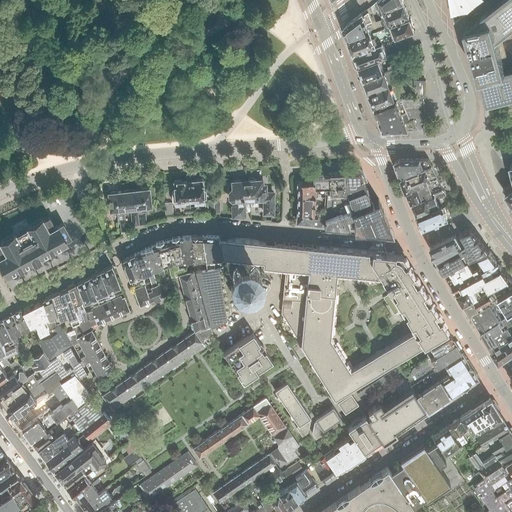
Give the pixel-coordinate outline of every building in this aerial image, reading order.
[(378,0),(374,3),(377,12),(389,7),(403,2),(402,0),(378,0)] [(511,0),(478,0),(463,12),(462,12),(470,22),(465,26),(493,102),(511,97),(511,0)] [(382,26),(409,16),(403,2),(389,7),(377,12),(382,26)] [(343,27),(349,40),(382,27),(379,20),(375,21),(369,7),(351,21),(343,27)] [(390,29),(385,31),(388,40),(393,38),(414,30),(410,17),(389,25),(390,29)] [(348,40),(354,53),(382,42),(388,40),(385,31),(383,27),(382,27),(349,40),(348,40)] [(382,42),(354,53),(359,66),(379,58),(384,57),(387,56),(382,42)] [(379,58),(359,66),(364,79),(384,72),(379,58)] [(405,64),(384,72),(364,79),(364,80),(365,84),(367,88),(369,93),(402,79),(411,80),(405,64)] [(402,79),(369,93),(374,108),(401,98),(403,98),(400,90),(413,85),(416,85),(416,97),(424,97),(425,89),(425,80),(411,80),(402,79)] [(374,108),(377,116),(378,116),(379,119),(405,109),(424,107),(423,100),(419,101),(419,98),(425,97),(424,97),(416,97),(401,98),(374,108)] [(423,126),(423,124),(424,114),(424,113),(424,107),(405,109),(379,119),(383,130),(384,130),(385,130),(386,130),(407,129),(420,129),(421,128),(422,128),(423,127),(423,126)] [(401,177),(425,167),(431,165),(428,158),(399,159),(395,161),(401,177)] [(406,190),(427,182),(438,177),(435,171),(428,174),(425,167),(401,177),(406,189),(406,190)] [(313,186),(327,185),(327,173),(323,174),(323,173),(321,170),(315,170),(313,174),(313,175),(311,175),(311,183),(313,182),(313,186)] [(340,191),(345,191),(358,171),(343,172),(343,183),(340,183),(340,191)] [(345,191),(345,192),(365,184),(360,173),(358,171),(345,191)] [(343,172),(327,173),(327,185),(326,195),(337,194),(336,191),(340,191),(340,183),(343,183),(343,172)] [(257,202),(264,201),(264,212),(272,212),(273,192),(265,192),(265,184),(262,184),(262,180),(257,180),(255,178),(249,179),(247,180),(247,181),(249,206),(257,205),(257,202)] [(188,182),(189,200),(193,199),(193,204),(203,203),(203,199),(203,189),(202,185),(203,184),(200,179),(194,179),(194,181),(188,182)] [(189,206),(189,200),(188,182),(182,182),(180,180),(173,181),(173,191),(174,205),(183,204),(183,212),(190,211),(189,206)] [(249,206),(247,181),(241,181),(239,180),(235,181),(234,182),(233,182),(233,185),(231,185),(231,190),(228,193),(228,198),(232,201),(237,201),(237,206),(232,206),(232,215),(245,215),(245,211),(249,211),(249,206)] [(297,190),(297,197),(313,197),(313,186),(313,182),(311,183),(302,183),(301,183),(298,183),(296,185),(296,189),(297,190)] [(433,194),(430,189),(427,182),(406,190),(412,202),(433,194)] [(371,201),(366,189),(365,184),(345,192),(348,198),(344,200),(336,207),(331,209),(333,215),(328,216),(329,212),(325,213),(324,219),(341,213),(371,201)] [(447,194),(442,185),(430,189),(433,194),(435,197),(438,196),(439,198),(447,194)] [(142,207),(150,206),(149,191),(147,191),(146,189),(142,190),(141,191),(135,192),(138,225),(146,224),(145,212),(142,212),(142,207)] [(138,225),(135,192),(130,193),(128,191),(124,192),(123,193),(122,193),(123,209),(124,209),(132,208),(132,211),(130,211),(132,225),(138,225)] [(348,198),(345,192),(345,191),(340,191),(336,191),(337,194),(326,195),(325,213),(329,212),(328,216),(333,215),(331,209),(336,207),(344,200),(348,198)] [(123,209),(122,193),(116,194),(115,193),(111,193),(111,194),(109,195),(110,210),(118,209),(118,213),(117,214),(117,223),(119,223),(121,233),(127,232),(124,209),(123,209)] [(417,215),(429,210),(439,206),(435,197),(433,194),(412,202),(412,203),(417,215)] [(297,197),(296,208),(312,210),(313,197),(297,197)] [(384,232),(383,230),(384,229),(389,227),(390,226),(389,226),(387,222),(388,221),(386,221),(384,216),(385,216),(385,215),(384,216),(382,211),(383,210),(382,210),(380,206),(381,205),(380,205),(378,200),(379,200),(378,199),(377,200),(373,202),(372,202),(371,202),(371,201),(341,213),(339,228),(346,229),(346,228),(350,227),(350,228),(354,228),(354,229),(362,229),(363,230),(376,231),(377,230),(377,231),(378,231),(379,231),(380,231),(381,231),(382,231),(381,231),(383,231),(383,232),(384,232)] [(214,213),(214,201),(214,200),(207,200),(207,202),(204,202),(204,212),(213,212),(213,213),(214,213)] [(173,215),(172,202),(164,203),(165,216),(173,215)] [(442,205),(439,206),(429,210),(436,223),(448,218),(442,205)] [(312,217),(312,210),(296,208),(296,220),(311,222),(312,217)] [(429,210),(417,215),(422,228),(423,228),(436,223),(429,210)] [(341,213),(324,219),(324,227),(339,228),(341,213)] [(0,263),(5,273),(7,273),(23,263),(24,264),(25,264),(25,263),(32,259),(33,261),(40,257),(39,255),(70,238),(62,223),(57,226),(56,226),(54,227),(48,218),(43,221),(42,219),(27,227),(28,229),(15,236),(14,234),(0,242),(1,243),(0,244),(0,255),(1,257),(0,256),(0,263)] [(462,245),(460,246),(468,261),(476,257),(489,251),(486,246),(478,237),(478,236),(471,228),(470,228),(469,229),(467,229),(466,230),(465,230),(464,231),(460,233),(466,243),(462,245)] [(456,234),(444,240),(451,252),(460,246),(462,245),(456,234)] [(194,260),(194,259),(190,236),(178,237),(182,261),(183,261),(183,264),(194,262),(194,260)] [(200,259),(201,266),(202,269),(205,268),(201,236),(190,236),(194,259),(194,260),(200,259)] [(202,269),(195,271),(198,283),(201,294),(204,305),(207,315),(210,327),(211,326),(230,317),(228,306),(224,306),(219,274),(223,273),(221,256),(222,256),(219,236),(218,236),(201,236),(205,268),(202,269)] [(176,276),(178,275),(184,273),(183,268),(178,270),(176,262),(182,261),(178,237),(166,240),(174,271),(176,276)] [(253,240),(249,239),(244,238),(239,238),(235,239),(230,239),(227,240),(225,256),(264,260),(265,244),(262,242),(258,241),(253,240)] [(176,276),(174,271),(166,240),(155,243),(155,244),(161,265),(168,263),(170,277),(176,276)] [(444,240),(430,247),(437,260),(451,252),(444,240)] [(161,265),(155,244),(144,249),(152,270),(156,268),(159,277),(164,275),(161,265)] [(342,272),(344,248),(315,245),(315,253),(285,250),(283,251),(282,253),(280,266),(285,267),(284,279),(281,312),(300,344),(334,399),(397,360),(421,345),(422,344),(414,330),(349,369),(330,337),(336,271),(342,272)] [(451,252),(437,260),(438,261),(445,273),(446,272),(468,261),(460,246),(451,252)] [(380,276),(386,286),(411,271),(401,254),(344,248),(342,272),(356,273),(356,274),(359,278),(363,281),(370,281),(375,279),(378,276),(378,275),(380,276)] [(133,254),(141,275),(146,272),(150,281),(155,279),(152,270),(144,249),(133,254)] [(489,251),(476,257),(479,266),(486,277),(501,267),(489,251)] [(133,254),(122,260),(129,279),(136,277),(137,281),(139,285),(144,283),(141,275),(133,254)] [(446,272),(445,273),(451,283),(479,266),(476,257),(468,261),(446,272)] [(244,292),(252,291),(254,290),(259,286),(260,284),(262,277),(262,269),(261,267),(256,262),(254,260),(247,258),(239,259),(237,260),(232,264),(231,266),(228,274),(229,281),(230,283),(234,288),(237,290),(244,292)] [(120,286),(111,266),(99,271),(108,291),(120,286)] [(479,266),(451,283),(457,293),(458,294),(486,277),(479,266)] [(501,267),(486,277),(492,288),(496,286),(509,278),(501,267)] [(88,277),(96,296),(108,292),(108,291),(99,271),(88,277)] [(178,275),(178,276),(182,287),(198,283),(195,271),(184,273),(178,275)] [(386,286),(405,316),(430,301),(411,271),(386,286)] [(99,303),(96,296),(88,277),(77,283),(85,302),(91,300),(93,305),(99,303)] [(486,277),(458,294),(460,296),(464,304),(492,288),(486,277)] [(496,286),(492,288),(497,298),(500,296),(511,288),(511,281),(509,278),(496,286)] [(147,292),(150,301),(167,294),(162,282),(150,287),(151,290),(147,292)] [(201,294),(198,283),(182,287),(185,299),(201,294)] [(75,284),(68,288),(76,313),(77,312),(84,310),(75,284)] [(134,291),(139,306),(150,301),(147,292),(144,285),(133,289),(134,291)] [(68,288),(60,291),(68,316),(72,325),(79,322),(76,313),(68,288)] [(492,288),(464,304),(468,310),(471,315),(495,300),(497,298),(492,288)] [(511,288),(500,296),(511,311),(511,288)] [(68,316),(60,291),(50,296),(59,320),(68,316)] [(201,294),(185,299),(188,310),(204,305),(201,294)] [(129,311),(123,297),(121,298),(120,295),(111,299),(118,315),(129,311)] [(50,296),(42,300),(43,300),(47,312),(51,323),(54,322),(57,320),(59,320),(50,296)] [(111,299),(101,303),(108,320),(118,315),(111,299)] [(73,345),(57,320),(54,322),(51,323),(47,312),(43,300),(33,305),(22,310),(29,326),(31,326),(35,324),(39,334),(48,330),(50,335),(39,340),(43,345),(45,349),(52,359),(72,345),(73,345)] [(495,300),(471,315),(476,323),(500,307),(495,300)] [(405,316),(414,330),(422,344),(447,329),(430,301),(405,316)] [(90,308),(91,310),(96,324),(96,325),(108,320),(101,303),(90,308)] [(188,310),(191,321),(207,315),(204,305),(188,310)] [(500,307),(476,323),(481,331),(505,316),(500,307)] [(20,311),(11,315),(21,334),(24,340),(26,339),(28,338),(25,332),(31,329),(29,326),(22,310),(20,311)] [(75,333),(67,336),(73,345),(77,342),(82,350),(97,341),(91,330),(90,330),(89,327),(96,324),(91,310),(86,311),(89,319),(79,322),(73,324),(72,325),(73,329),(75,333)] [(505,316),(481,331),(492,349),(501,343),(498,338),(497,338),(494,333),(499,330),(504,327),(500,322),(503,320),(506,325),(511,321),(511,311),(505,316)] [(2,320),(11,338),(16,336),(21,334),(11,315),(11,316),(2,320)] [(191,321),(194,331),(207,328),(207,327),(210,327),(207,315),(191,321)] [(1,320),(0,320),(0,339),(2,343),(7,341),(9,344),(13,342),(11,338),(2,320),(1,320)] [(504,327),(499,330),(511,349),(511,321),(506,325),(504,327)] [(193,331),(180,340),(190,355),(204,345),(201,341),(212,333),(211,326),(210,327),(207,327),(207,328),(194,331),(193,331)] [(421,345),(428,358),(455,342),(447,329),(422,344),(421,345)] [(501,343),(492,349),(498,359),(501,360),(506,356),(511,352),(511,349),(499,330),(494,333),(497,338),(498,338),(501,343)] [(252,332),(223,352),(243,381),(272,361),(252,332)] [(29,338),(33,345),(38,342),(34,335),(29,338)] [(190,355),(180,340),(170,347),(180,362),(190,355)] [(80,358),(82,362),(103,350),(97,341),(82,350),(85,356),(80,358)] [(0,367),(6,363),(7,364),(10,368),(10,369),(12,371),(19,366),(15,360),(10,363),(5,357),(23,347),(21,342),(19,343),(16,344),(14,345),(5,350),(0,352),(0,367)] [(409,373),(407,377),(410,382),(413,380),(432,368),(436,365),(448,358),(460,350),(455,342),(428,358),(413,368),(409,373)] [(27,376),(0,393),(0,400),(5,406),(56,371),(64,381),(74,373),(79,379),(89,371),(85,364),(83,365),(73,345),(72,345),(52,359),(50,360),(34,371),(27,376)] [(170,347),(160,354),(170,369),(180,362),(170,347)] [(89,362),(92,369),(108,360),(103,350),(82,362),(83,364),(89,362)] [(436,365),(432,368),(449,396),(454,392),(465,385),(470,382),(477,377),(460,350),(448,358),(436,365)] [(8,376),(0,380),(0,393),(27,376),(23,370),(33,363),(35,366),(32,368),(34,371),(50,360),(42,351),(19,366),(12,371),(12,372),(8,376)] [(160,354),(150,361),(160,376),(170,369),(160,354)] [(113,369),(108,360),(92,369),(95,376),(93,377),(95,383),(102,380),(100,377),(113,369)] [(160,376),(150,361),(140,368),(150,383),(160,376)] [(6,363),(0,367),(0,380),(8,376),(12,372),(12,371),(10,369),(5,372),(2,368),(7,364),(6,363)] [(140,368),(131,375),(141,389),(150,383),(140,368)] [(360,399),(397,373),(394,368),(356,394),(360,399)] [(413,380),(410,382),(427,411),(449,396),(432,368),(413,380)] [(56,371),(5,406),(5,407),(12,416),(13,417),(53,389),(55,387),(64,381),(56,371)] [(53,389),(13,417),(22,429),(43,414),(48,410),(50,413),(85,387),(79,379),(74,373),(64,381),(55,387),(53,389)] [(131,396),(141,389),(131,375),(121,382),(131,396)] [(371,414),(366,417),(382,441),(383,441),(395,433),(396,432),(415,418),(427,411),(412,386),(410,382),(408,383),(405,378),(393,386),(400,395),(383,406),(379,401),(371,407),(367,409),(371,414)] [(121,382),(111,388),(121,403),(131,396),(121,382)] [(307,419),(310,418),(310,417),(286,382),(274,390),(278,395),(275,397),(279,403),(282,401),(290,414),(288,416),(292,422),(295,420),(298,425),(295,427),(302,436),(307,432),(309,422),(307,419)] [(43,414),(22,429),(29,439),(45,428),(91,394),(85,387),(50,413),(45,417),(43,414)] [(121,403),(111,388),(101,395),(112,410),(121,403)] [(350,394),(337,403),(345,413),(358,404),(350,394)] [(259,415),(264,422),(277,414),(265,396),(252,405),(256,411),(259,415)] [(489,397),(470,410),(448,425),(455,436),(456,436),(458,440),(457,440),(458,442),(459,442),(500,415),(489,397)] [(74,419),(70,422),(75,429),(75,430),(82,429),(85,432),(90,439),(113,421),(105,411),(103,413),(92,398),(70,414),(74,419)] [(252,405),(241,413),(248,423),(259,415),(256,411),(252,405)] [(332,406),(323,412),(314,418),(316,421),(313,423),(311,433),(315,438),(324,432),(323,430),(329,426),(331,428),(337,424),(335,421),(340,418),(332,406)] [(248,423),(241,413),(240,413),(241,414),(232,419),(239,429),(248,423)] [(277,414),(264,422),(271,434),(285,425),(277,414)] [(356,421),(374,447),(375,446),(375,447),(382,443),(381,442),(382,441),(366,417),(365,415),(356,421)] [(54,436),(37,449),(44,458),(67,441),(64,438),(72,432),(75,429),(70,422),(65,416),(48,428),(49,430),(54,436)] [(507,426),(501,417),(476,433),(482,444),(507,426)] [(232,419),(222,427),(228,436),(239,429),(232,419)] [(347,427),(351,433),(364,453),(366,452),(367,453),(373,449),(372,448),(374,447),(356,421),(347,427)] [(273,437),(287,428),(285,425),(271,434),(273,437)] [(458,442),(457,440),(458,440),(456,436),(455,436),(448,425),(433,435),(446,453),(460,443),(459,442),(458,442)] [(481,459),(504,444),(511,439),(511,433),(507,426),(482,444),(474,448),(481,459)] [(212,434),(219,443),(228,436),(222,427),(212,434)] [(30,440),(37,449),(50,439),(54,436),(49,430),(48,428),(30,440)] [(278,444),(294,447),(298,445),(287,428),(273,437),(278,444)] [(67,441),(44,458),(52,468),(90,439),(85,432),(77,438),(72,432),(64,438),(67,441)] [(342,440),(355,459),(364,453),(351,433),(342,440)] [(212,434),(202,440),(209,450),(219,443),(212,434)] [(90,442),(53,470),(60,480),(86,462),(91,469),(92,469),(97,465),(100,463),(109,457),(95,439),(90,442)] [(192,447),(199,457),(209,450),(202,440),(192,447)] [(334,448),(346,465),(355,459),(342,440),(332,446),(334,448)] [(135,449),(130,441),(122,447),(127,454),(135,449)] [(400,459),(401,461),(402,461),(402,462),(402,463),(401,463),(401,464),(396,468),(390,472),(387,467),(413,505),(420,501),(449,481),(438,465),(445,461),(433,443),(428,446),(427,446),(426,446),(425,446),(423,443),(401,458),(400,459)] [(502,461),(511,455),(504,444),(481,459),(474,448),(473,448),(467,452),(484,476),(483,477),(484,477),(504,463),(502,461)] [(294,451),(277,448),(270,452),(279,465),(296,454),(294,451)] [(336,472),(346,465),(334,448),(324,455),(336,472)] [(141,458),(135,449),(122,458),(126,464),(129,464),(134,460),(136,463),(141,458)] [(187,451),(177,458),(187,472),(197,465),(187,451)] [(260,458),(258,459),(266,470),(267,469),(275,463),(268,453),(260,458)] [(336,472),(324,455),(311,464),(323,481),(336,472)] [(0,477),(13,468),(6,458),(0,461),(0,477)] [(177,458),(167,465),(177,478),(187,472),(177,458)] [(252,464),(249,466),(256,476),(259,474),(266,470),(258,459),(252,464)] [(480,496),(498,483),(511,474),(511,459),(505,464),(504,463),(484,477),(483,477),(472,484),(480,496)] [(151,471),(142,460),(136,464),(145,475),(151,471)] [(302,468),(297,461),(283,471),(287,478),(302,468)] [(86,462),(60,480),(67,488),(91,469),(86,462)] [(168,484),(177,478),(167,465),(158,471),(168,484)] [(244,470),(240,472),(247,483),(251,480),(254,478),(256,476),(249,466),(247,467),(244,470)] [(73,496),(97,477),(105,471),(102,467),(95,472),(92,469),(91,469),(67,488),(73,496)] [(417,511),(413,505),(387,467),(374,475),(357,487),(329,506),(333,511),(417,511)] [(0,489),(6,487),(19,476),(13,468),(0,477),(0,489)] [(263,491),(284,477),(279,469),(257,483),(259,486),(253,489),(256,492),(262,488),(263,491)] [(297,479),(307,493),(317,486),(305,469),(294,477),(296,479),(297,479)] [(158,471),(150,477),(160,490),(168,484),(158,471)] [(235,475),(230,479),(237,489),(243,486),(245,484),(247,483),(240,472),(238,474),(235,475)] [(511,474),(498,483),(506,495),(511,491),(511,474)] [(32,493),(19,476),(6,487),(10,493),(11,492),(12,493),(8,496),(9,497),(13,494),(21,505),(32,497),(32,493)] [(99,480),(97,477),(73,496),(82,508),(96,496),(95,494),(98,493),(92,484),(96,483),(99,480)] [(149,498),(160,490),(150,477),(140,484),(149,498)] [(227,481),(221,485),(228,496),(235,491),(237,489),(230,479),(227,481)] [(296,479),(287,485),(297,499),(307,493),(297,479),(296,479)] [(511,511),(511,491),(506,495),(498,483),(480,496),(488,509),(484,511),(511,511)] [(82,508),(85,511),(89,511),(111,497),(122,490),(119,485),(114,488),(112,492),(109,494),(104,488),(98,493),(95,494),(96,496),(82,508)] [(219,486),(211,492),(218,502),(219,502),(227,497),(228,496),(221,485),(220,486),(219,486)] [(287,485),(278,492),(288,506),(297,499),(287,485)] [(173,500),(181,511),(210,511),(193,486),(173,500)] [(269,498),(279,511),(288,506),(278,492),(269,498)] [(9,511),(10,511),(21,505),(13,494),(9,497),(8,496),(1,500),(9,511)] [(123,494),(94,511),(112,511),(113,511),(118,508),(128,501),(123,494)] [(259,511),(268,511),(261,500),(258,502),(253,494),(248,497),(256,508),(259,511)] [(268,511),(278,511),(279,511),(269,498),(267,496),(261,500),(268,511)] [(248,511),(259,511),(256,508),(248,497),(246,499),(253,510),(248,511)] [(226,511),(243,511),(250,508),(244,499),(226,511)] [(0,511),(9,511),(1,500),(0,501),(0,511)] [(137,511),(145,511),(152,508),(148,501),(136,509),(137,511)]
